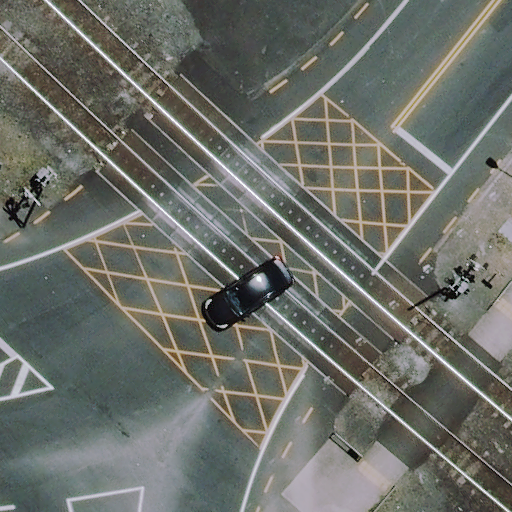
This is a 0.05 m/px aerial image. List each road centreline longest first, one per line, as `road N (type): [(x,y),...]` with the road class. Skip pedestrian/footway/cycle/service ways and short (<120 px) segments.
road 1 (tertiary): [(268,291),(504,0)]
road 2 (tertiary): [(268,291),(180,338),(0,386)]
road 3 (tertiary): [(268,291),(189,474),(186,511)]
